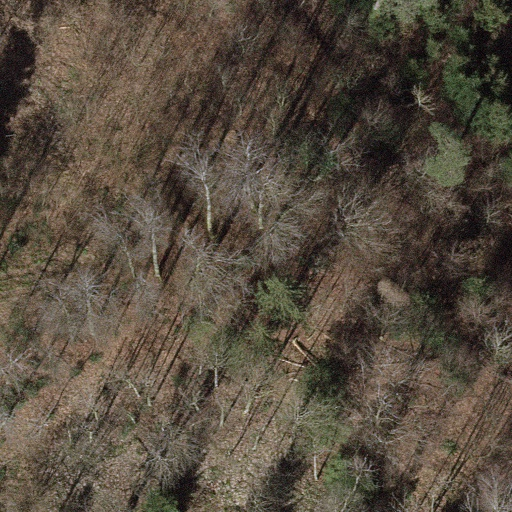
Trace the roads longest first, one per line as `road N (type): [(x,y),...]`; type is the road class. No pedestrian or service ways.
road 1 (motorway): [(223,511),(275,0)]
road 2 (motorway): [(13,0),(0,133)]
